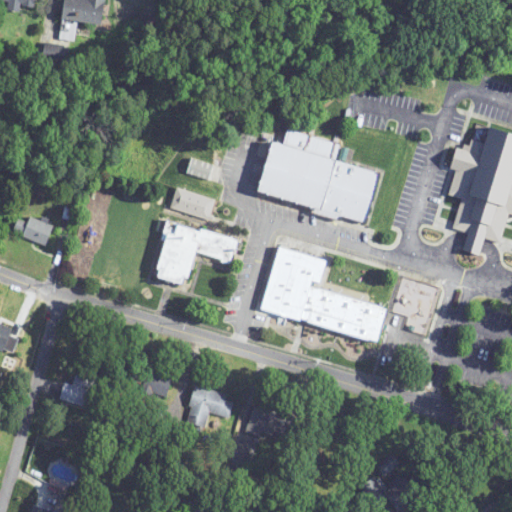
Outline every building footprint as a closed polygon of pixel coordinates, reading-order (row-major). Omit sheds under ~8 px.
[(0,0),(0,1),(10,3),(9,11),(37,14),(38,0),(0,0)] [(66,0),(63,19),(103,27),(107,0),(66,0)] [(462,140),(448,196),(461,200),(453,229),(469,233),(465,252),(481,256),(485,240),(501,245),(509,215),(511,215),(511,133),(487,127),(482,145),(462,140)] [(260,196),(369,224),(382,174),(332,161),(336,144),(288,131),(284,145),(274,142),(260,196)] [(215,200),(175,189),(169,210),(209,222),(215,200)] [(197,254),(232,264),(238,241),(168,221),(152,278),(187,288),(197,254)] [(320,292),(328,261),(274,248),(259,313),(382,343),(390,309),(320,292)] [(0,351),(3,353),(13,330),(0,324),(0,351)] [(89,409),(97,371),(78,367),(74,386),(64,384),(60,403),(89,409)] [(131,389),(167,399),(172,379),(136,369),(131,389)] [(195,388),(186,423),(205,428),(209,415),(229,420),(235,399),(195,388)] [(247,435),(289,442),(294,415),(252,408),(247,435)] [(400,466),(393,456),(378,466),(385,476),(400,466)] [(361,487),(373,502),(385,493),(374,478),(361,487)] [(399,511),(422,501),(413,481),(389,491),(399,511)]
